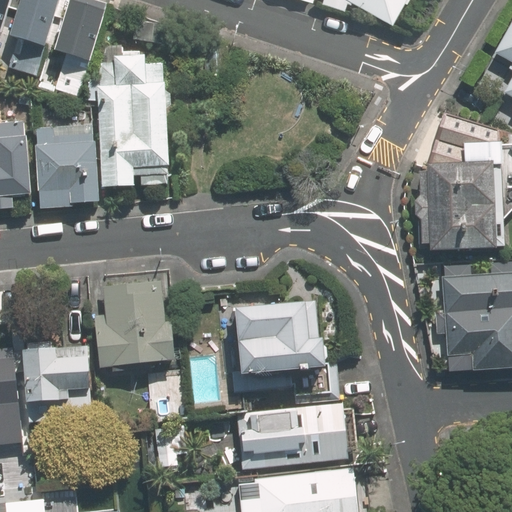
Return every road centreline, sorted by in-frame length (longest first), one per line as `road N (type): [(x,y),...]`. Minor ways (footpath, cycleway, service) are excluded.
road 1 (residential): [(409,400),(370,273),(343,240),(320,228),(276,222),(0,248)]
road 2 (residential): [(186,0),(423,79)]
